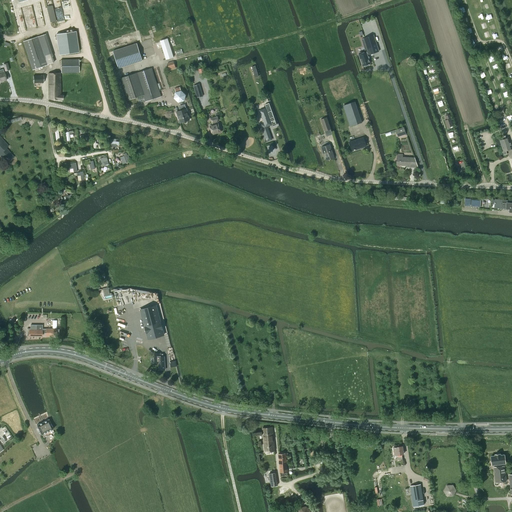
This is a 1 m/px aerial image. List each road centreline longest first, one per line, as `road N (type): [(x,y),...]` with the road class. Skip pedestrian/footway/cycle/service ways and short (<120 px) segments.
road 1 (primary): [(0,361),(36,350),(67,353),(211,405),(263,415),(511,428)]
road 2 (tertiary): [(0,99),(149,126),(320,176),(511,188)]
road 3 (track): [(1,511),(164,418)]
